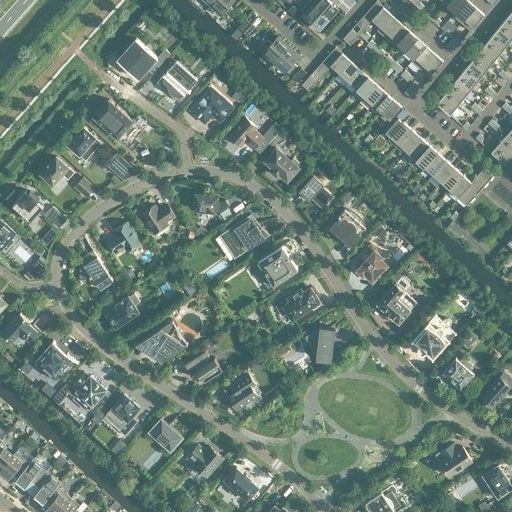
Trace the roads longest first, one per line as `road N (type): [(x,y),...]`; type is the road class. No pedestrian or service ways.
road 1 (residential): [(188,169),(216,170),(278,201),(398,368),(443,406),(511,445)]
road 2 (residential): [(58,282),(93,340),(241,438),(327,511)]
road 3 (residential): [(188,169),(128,190),(88,217),(60,255),(58,282)]
road 4 (residential): [(102,74),(182,133),(188,169)]
